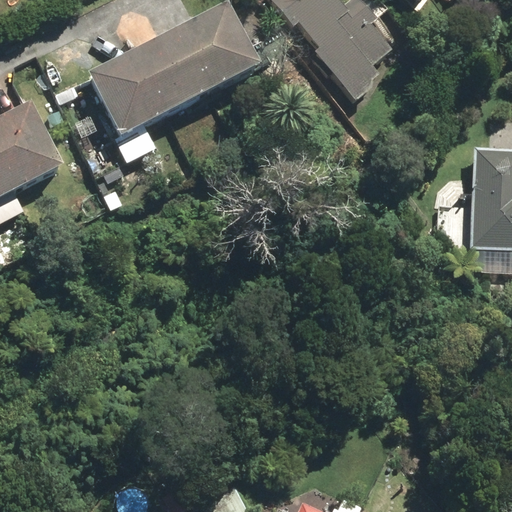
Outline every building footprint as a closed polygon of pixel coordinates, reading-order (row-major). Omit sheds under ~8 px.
[(318,0),(263,0),(290,35),(295,31),(315,56),(309,60),(317,71),(319,70),(352,111),(368,98),(368,90),(375,84),(368,76),(388,60),(367,33),(374,27),(353,1),(339,12),(329,0),(319,0),(319,1),(318,0)] [(400,0),(413,10),(420,0),(400,0)] [(221,14),(83,84),(116,148),(254,78),(221,14)] [(26,112),(0,125),(0,206),(59,176),(26,112)] [(511,158),(470,157),(468,256),(511,257),(511,158)] [(189,511),(244,511),(233,490),(189,511)]
